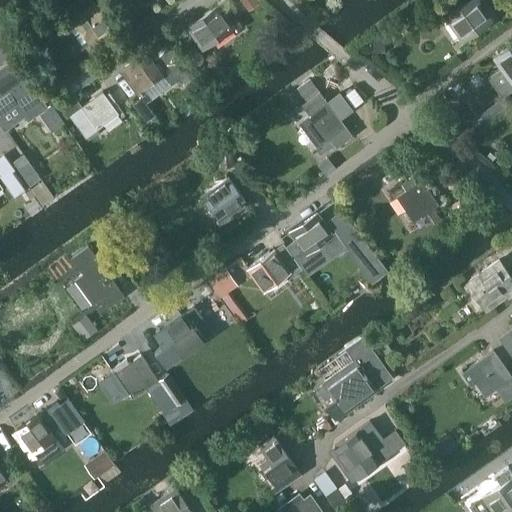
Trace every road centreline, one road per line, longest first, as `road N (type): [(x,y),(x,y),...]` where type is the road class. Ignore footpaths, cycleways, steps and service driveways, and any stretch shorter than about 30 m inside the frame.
road 1 (residential): [(0,420),(369,155),(408,107)]
road 2 (residential): [(330,438),(511,313)]
road 3 (residential): [(408,107),(281,0)]
road 4 (residential): [(511,202),(408,107)]
road 5 (residential): [(87,76),(194,0)]
road 6 (residential): [(408,107),(511,31)]
